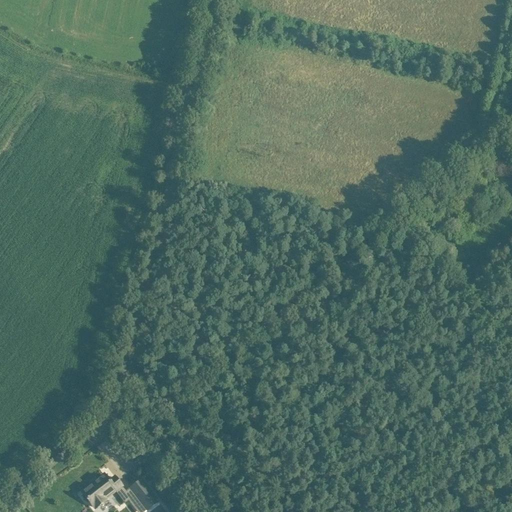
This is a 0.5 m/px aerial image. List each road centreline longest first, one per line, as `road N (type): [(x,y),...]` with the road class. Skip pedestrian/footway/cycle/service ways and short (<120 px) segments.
road 1 (unclassified): [(0,510),(115,417),(210,0)]
road 2 (track): [(261,334),(149,419),(115,417)]
